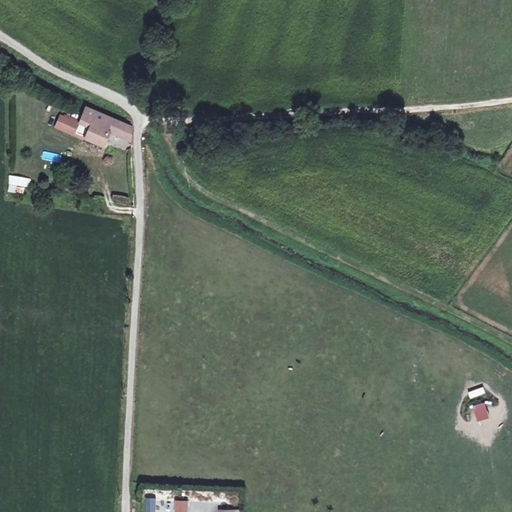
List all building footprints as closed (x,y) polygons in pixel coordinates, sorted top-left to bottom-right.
[(132,128),(87,107),(77,129),(88,134),(85,140),(102,148),(109,133),(127,140),(131,140),(132,128)] [(42,151),(41,159),(60,163),(61,155),(42,151)] [(8,176),(7,192),(28,194),(29,178),(8,176)] [(144,511),(155,511),(155,498),(145,498),(144,511)] [(187,511),(188,503),(177,502),(176,511),(187,511)]
